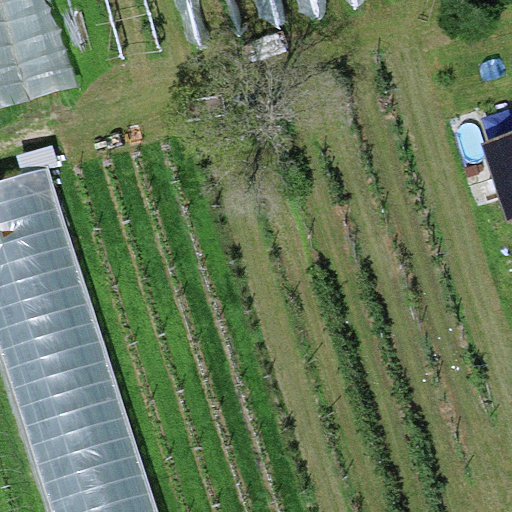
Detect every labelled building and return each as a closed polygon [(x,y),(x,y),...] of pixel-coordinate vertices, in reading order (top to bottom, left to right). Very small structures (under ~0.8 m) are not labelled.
[(0,0),(0,113),(86,88),(60,0),(0,0)] [(132,0),(150,59),(353,0),(132,0)] [(472,440),(494,434),(391,54),(325,72),(354,179),(268,202),(352,511),(450,511),(444,489),(482,478),(472,440)] [(511,138),(481,148),(507,231),(511,229),(511,138)] [(0,511),(159,511),(64,169),(0,186),(0,511)]
